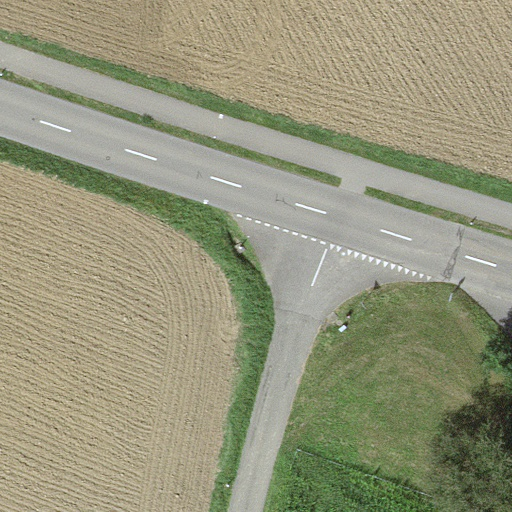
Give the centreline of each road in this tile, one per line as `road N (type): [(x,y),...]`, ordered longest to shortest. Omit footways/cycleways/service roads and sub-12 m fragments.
road 1 (tertiary): [(0,108),(511,274)]
road 2 (track): [(243,511),(335,221)]
